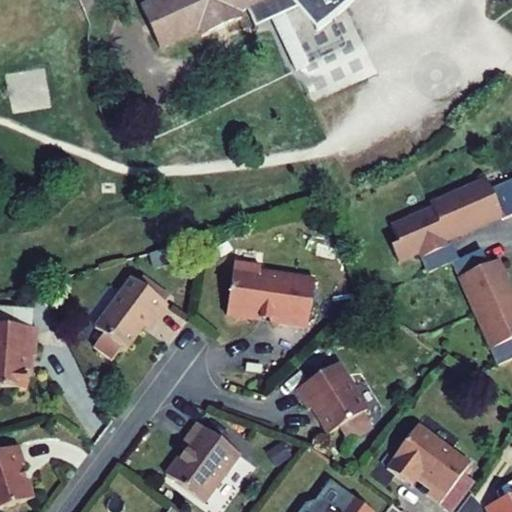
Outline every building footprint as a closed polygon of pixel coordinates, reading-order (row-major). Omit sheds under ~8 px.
[(159,0),(141,9),(147,22),(154,36),(160,49),(198,32),(201,38),(215,32),(228,26),(242,19),(239,14),(246,10),(255,29),(272,21),(284,15),(298,9),(318,32),(336,18),(343,12),(347,9),(354,2),(355,0),(159,0)] [(295,71),(307,66),(284,15),(272,21),(295,71)] [(149,38),(154,36),(147,22),(143,24),(149,38)] [(230,29),(228,26),(215,32),(216,36),(230,29)] [(502,221),(511,216),(511,199),(505,184),(490,191),(485,180),(429,205),(431,209),(426,211),(432,224),(443,220),(451,238),(456,236),(456,237),(490,222),(487,215),(498,210),(501,218),(502,221)] [(487,215),(490,222),(501,218),(498,210),(487,215)] [(444,241),(451,238),(443,220),(432,224),(426,211),(390,227),(398,244),(390,248),(397,263),(418,254),(426,274),(451,263),(458,260),(451,245),(446,247),(444,241)] [(473,315),(510,299),(502,280),(505,278),(497,261),(487,265),(480,250),(458,260),(451,263),(473,315)] [(150,255),(153,267),(168,263),(164,251),(150,255)] [(234,264),(226,316),(253,320),(254,316),(277,320),(276,324),(308,328),(315,281),(260,273),(261,268),(234,264)] [(143,277),(138,284),(164,303),(170,296),(143,277)] [(157,320),(168,306),(164,303),(138,284),(132,279),(95,329),(104,336),(94,350),(112,363),(122,350),(126,352),(153,316),(157,320)] [(511,360),(511,302),(510,299),(473,315),(496,367),(511,360)] [(34,357),(36,329),(0,326),(0,388),(25,391),(27,368),(25,368),(26,357),(34,357)] [(337,349),(351,347),(350,334),(336,335),(337,349)] [(296,392),(308,412),(312,409),(329,436),(339,429),(347,444),(371,429),(362,415),(368,411),(340,365),(296,392)] [(178,460),(166,476),(204,505),(240,456),(197,425),(181,447),(186,451),(179,461),(178,460)] [(470,466),(417,427),(394,459),(394,460),(387,470),(404,482),(412,473),(415,475),(433,488),(427,495),(440,505),(453,487),(464,495),(471,485),(461,478),(470,466)] [(277,468),(293,458),(283,443),(268,452),(277,468)] [(24,466),(18,448),(0,453),(0,510),(33,499),(28,482),(20,480),(21,473),(19,468),(24,466)] [(412,473),(404,482),(408,485),(415,475),(412,473)] [(450,511),(451,511),(464,495),(453,487),(440,505),(450,511)] [(511,511),(511,496),(486,508),(487,511),(511,511)]
